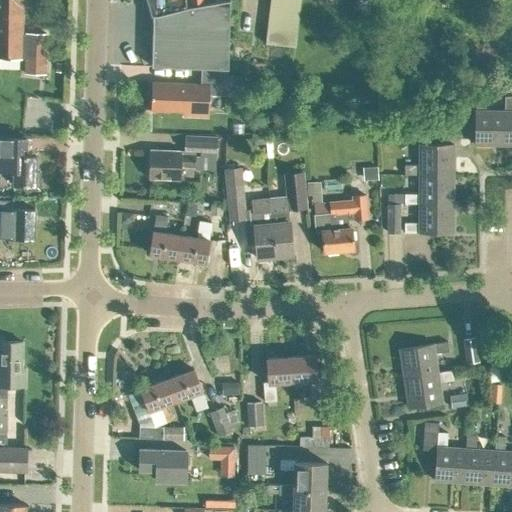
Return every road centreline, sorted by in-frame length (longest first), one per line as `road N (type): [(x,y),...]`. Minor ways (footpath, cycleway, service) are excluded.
road 1 (residential): [(90,294),(96,0)]
road 2 (residential): [(90,294),(201,308),(347,302)]
road 3 (residential): [(82,511),(90,294)]
road 4 (residential): [(377,511),(347,302)]
road 5 (residential): [(347,302),(511,297)]
